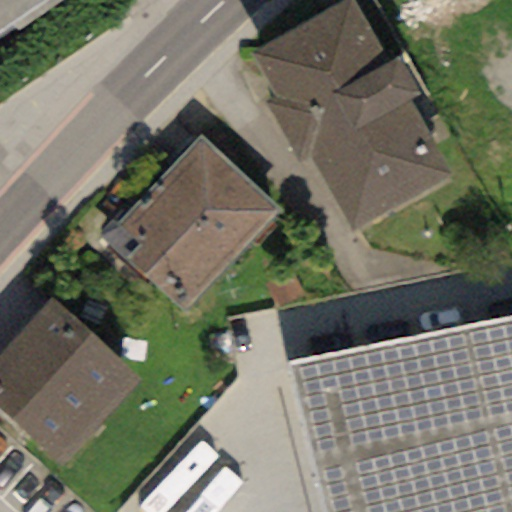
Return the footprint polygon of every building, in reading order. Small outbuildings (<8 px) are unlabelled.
[(0,0),(0,31),(45,0),(0,0)] [(352,0),(347,0),(251,52),(275,97),(263,103),(296,165),(311,157),(352,233),(452,179),(408,100),(418,95),(397,57),(386,62),(352,0)] [(432,0),(448,30),(507,0),(432,0)] [(199,136),(104,238),(185,311),(279,210),(199,136)] [(139,381),(50,299),(0,351),(0,410),(59,466),(139,381)] [(511,511),(511,314),(286,361),(322,511),(511,511)]
